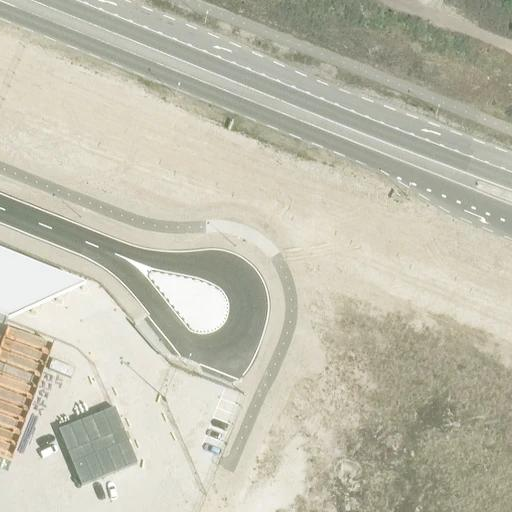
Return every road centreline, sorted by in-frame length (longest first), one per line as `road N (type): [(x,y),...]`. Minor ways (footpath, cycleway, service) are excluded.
road 1 (secondary): [(0,11),(511,214)]
road 2 (secondary): [(511,174),(44,0)]
road 3 (unclassified): [(122,260),(161,262),(236,288),(239,338),(211,352),(178,345)]
road 4 (unclassified): [(0,210),(122,260)]
